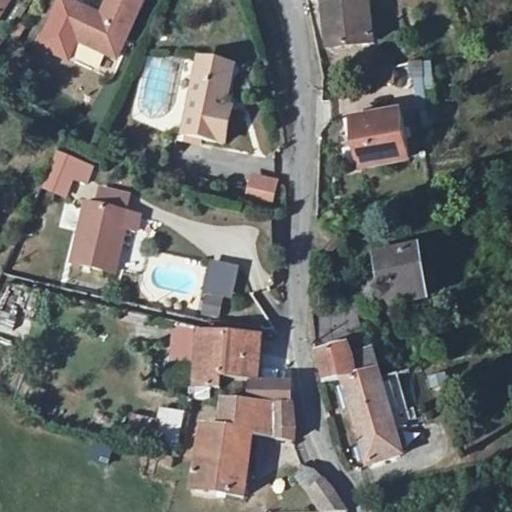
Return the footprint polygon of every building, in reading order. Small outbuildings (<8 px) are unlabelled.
[(0,0),(0,4),(6,8),(10,0),(0,0)] [(110,0),(102,18),(80,9),(68,36),(118,58),(143,0),(110,0)] [(369,0),(324,0),(330,48),(374,43),(369,0)] [(231,112),(223,110),(233,70),(199,62),(183,136),(224,145),(231,112)] [(424,78),(424,62),(416,63),(412,63),(411,78),(416,78),(424,78)] [(395,83),(395,78),(395,67),(374,67),(374,80),(374,83),(395,83)] [(402,110),(353,118),(361,167),(411,159),(402,110)] [(68,196),(82,166),(57,155),(42,188),(64,199),(66,195),(68,196)] [(89,169),(82,166),(68,196),(75,199),(89,169)] [(246,199),(276,200),(277,177),(247,176),(246,199)] [(139,218),(85,206),(71,264),(116,275),(119,259),(117,258),(123,232),(135,235),(139,218)] [(411,253),(375,259),(382,301),(418,295),(411,253)] [(232,299),(238,265),(207,260),(197,314),(219,318),(223,298),(232,299)] [(354,308),(312,318),(311,319),(314,348),(361,337),(354,308)] [(220,380),(242,382),(258,383),(261,339),(199,334),(195,390),(208,390),(220,391),(220,380)] [(318,355),(323,375),(325,382),(325,384),(344,382),(378,373),(372,355),(350,361),(346,348),(318,355)] [(378,373),(344,382),(367,467),(401,457),(395,434),(380,381),(378,373)] [(220,380),(220,391),(241,392),(242,382),(220,380)] [(251,386),(250,405),(274,408),(290,407),(290,386),(251,386)] [(274,408),(250,405),(223,403),(221,431),(203,428),(197,463),(192,494),(244,499),(252,438),(295,444),(294,440),(294,439),(293,436),(294,435),(294,433),(294,431),(292,406),(290,407),(274,408)] [(160,406),(152,440),(177,446),(184,411),(160,406)] [(403,410),(404,446),(424,445),(423,409),(403,410)] [(345,511),(330,490),(316,472),(314,472),(311,472),(309,472),(307,471),(305,469),(303,468),(296,480),(309,493),(322,511),(345,511)]
